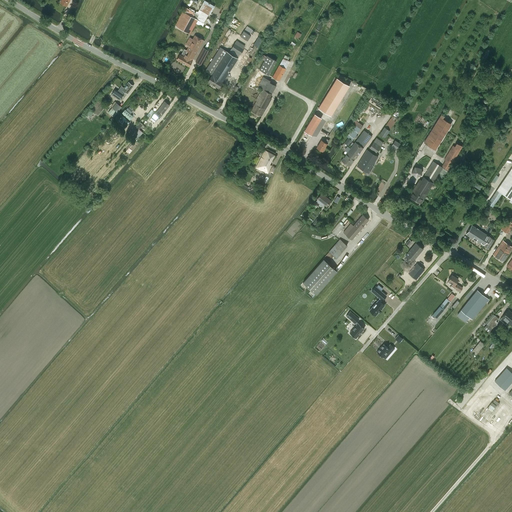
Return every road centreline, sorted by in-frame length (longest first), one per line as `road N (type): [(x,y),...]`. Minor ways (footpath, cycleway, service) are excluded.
road 1 (unclassified): [(511,289),(10,0)]
road 2 (track): [(0,511),(432,511),(511,423)]
